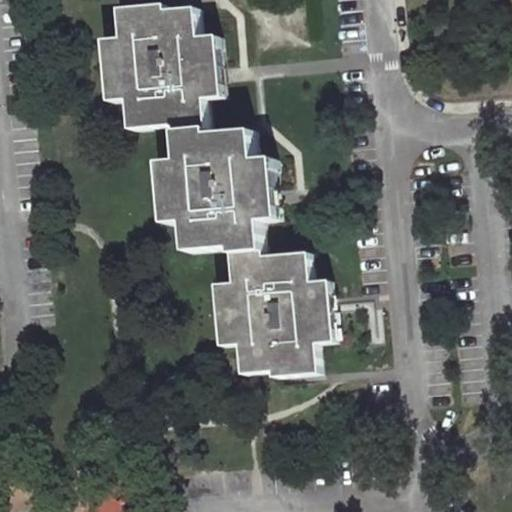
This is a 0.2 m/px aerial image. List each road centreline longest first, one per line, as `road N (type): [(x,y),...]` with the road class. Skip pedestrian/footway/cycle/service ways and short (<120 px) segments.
road 1 (residential): [(394,133),(428,460),(423,511)]
road 2 (residential): [(382,0),(394,133)]
road 3 (residential): [(0,392),(18,363),(10,267)]
